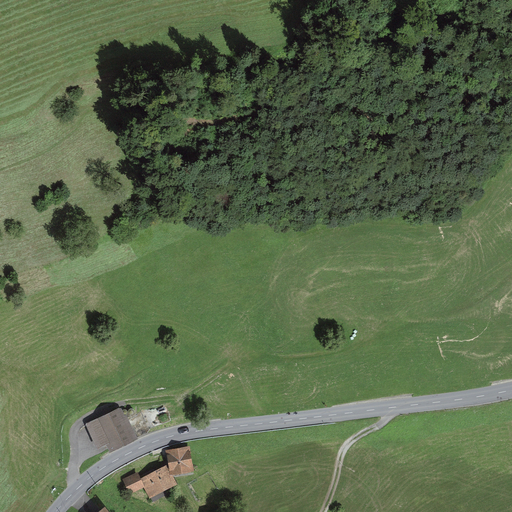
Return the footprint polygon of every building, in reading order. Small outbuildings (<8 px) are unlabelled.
[(119,403),(83,420),(95,444),(104,439),(108,447),(135,435),(119,403)] [(166,465),(169,472),(191,468),(187,448),(164,452),(166,465)] [(154,471),(163,486),(174,480),(169,472),(166,465),(154,471)] [(135,471),(122,477),(128,491),(141,485),(135,471)] [(151,493),(163,486),(154,471),(142,478),(151,493)] [(107,511),(100,503),(89,511),(107,511)]
